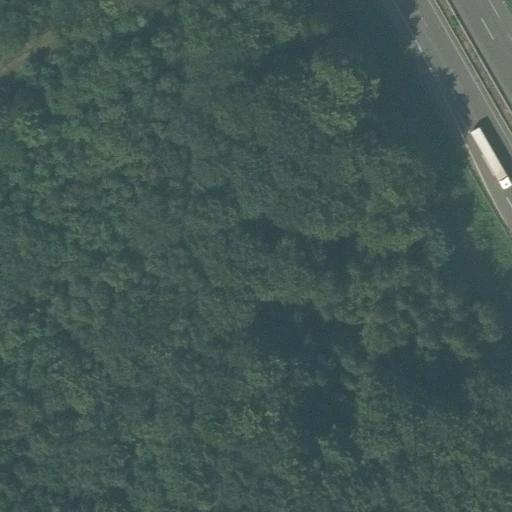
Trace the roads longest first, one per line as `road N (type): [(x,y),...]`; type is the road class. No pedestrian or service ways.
road 1 (motorway): [(409,0),(511,189)]
road 2 (track): [(511,303),(416,132)]
road 3 (track): [(416,132),(338,0)]
